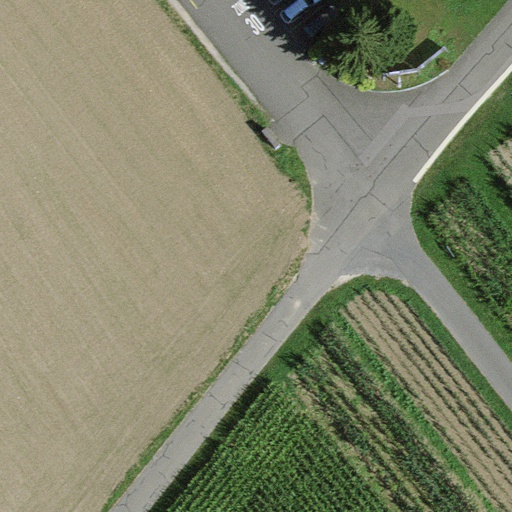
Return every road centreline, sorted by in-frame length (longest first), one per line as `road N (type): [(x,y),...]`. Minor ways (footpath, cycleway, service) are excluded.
road 1 (unclassified): [(374,201),(135,511)]
road 2 (unclassified): [(374,201),(213,0)]
road 3 (unclassified): [(511,374),(374,201)]
road 4 (residential): [(511,36),(374,201)]
